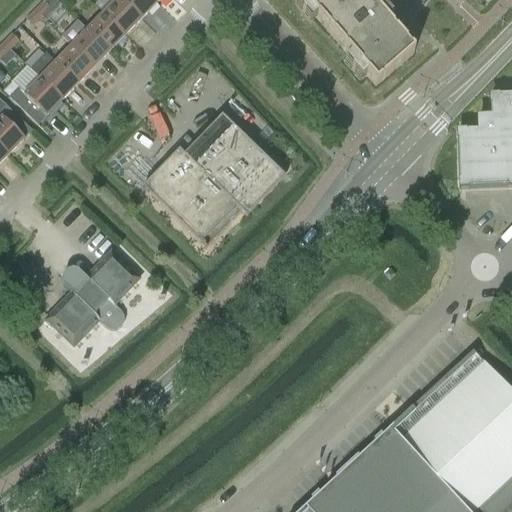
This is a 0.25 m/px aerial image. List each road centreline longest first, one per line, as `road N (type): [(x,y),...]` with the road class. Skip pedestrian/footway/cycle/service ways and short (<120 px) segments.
road 1 (tertiary): [(14,511),(158,396),(293,269)]
road 2 (unclassified): [(224,511),(483,271)]
road 3 (residential): [(0,219),(220,0)]
road 4 (residential): [(379,157),(241,0)]
road 5 (tertiary): [(379,157),(312,231),(293,269)]
road 6 (tertiary): [(487,66),(433,101),(379,157)]
road 7 (tertiary): [(293,269),(395,171)]
road 8 (tertiary): [(395,171),(487,66)]
road 9 (unclassified): [(483,271),(395,171)]
